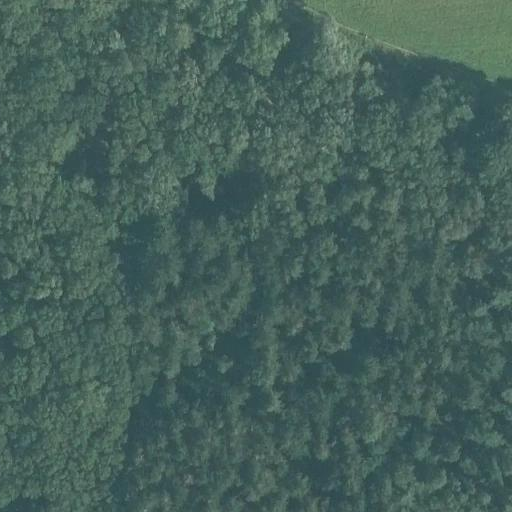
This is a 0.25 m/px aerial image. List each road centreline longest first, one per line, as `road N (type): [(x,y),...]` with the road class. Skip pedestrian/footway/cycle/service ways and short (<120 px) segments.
road 1 (track): [(159,186),(306,185),(511,202)]
road 2 (track): [(147,511),(159,186)]
road 3 (track): [(280,0),(511,114)]
